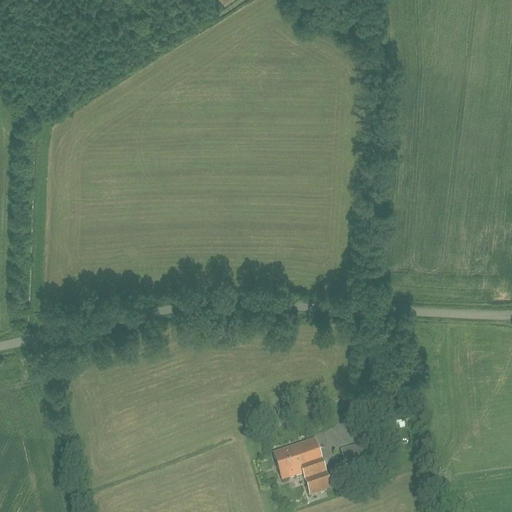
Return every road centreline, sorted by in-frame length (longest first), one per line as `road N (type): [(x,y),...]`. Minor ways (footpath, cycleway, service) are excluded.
road 1 (unclassified): [(0,347),(178,309),(511,311)]
road 2 (track): [(323,0),(385,38),(368,309)]
